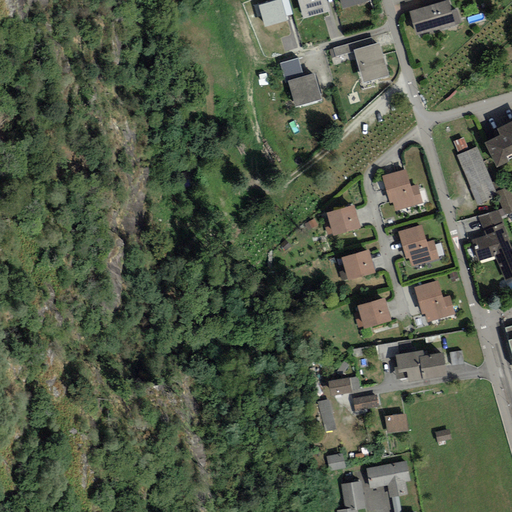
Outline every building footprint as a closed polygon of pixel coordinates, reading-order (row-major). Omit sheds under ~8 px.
[(255,0),(266,28),(291,19),(284,0),(255,0)] [(326,0),(298,0),(303,17),(329,9),(326,0)] [(443,0),(409,10),(416,35),(462,22),(458,7),(451,9),(448,0),(443,0)] [(371,37),(329,49),(334,67),(355,61),(361,82),(388,74),(379,42),(373,44),(371,37)] [(289,81),(296,105),(321,99),(314,73),(303,76),(298,58),(281,63),(286,82),(289,81)] [(481,145),(491,165),(511,155),(511,122),(495,130),(499,137),(481,145)] [(472,150),(457,157),(477,203),(493,197),(472,150)] [(403,173),(381,179),(388,203),(393,202),(395,209),(419,203),(415,187),(408,189),(403,173)] [(511,202),(506,190),(497,194),(506,215),(511,212),(511,202)] [(349,208),(325,215),(330,235),(355,228),(349,208)] [(511,255),(496,214),(481,220),(487,237),(473,242),(479,257),(493,251),(504,279),(511,275),(511,255)] [(419,229),(398,235),(404,259),(410,258),(412,265),(435,259),(431,244),(424,246),(419,229)] [(365,251),(340,258),(346,278),(370,271),(365,251)] [(436,283),(414,289),(420,314),(426,312),(428,319),(451,313),(447,298),(440,300),(436,283)] [(379,300),(355,307),(360,328),(385,321),(379,300)] [(394,358),(397,380),(440,372),(437,355),(418,359),(418,354),(394,358)] [(349,377),(328,380),(331,394),(352,391),(349,377)] [(377,394),(353,398),(355,411),(380,406),(377,394)] [(337,430),(329,399),(315,403),(323,434),(337,430)] [(388,417),(390,431),(409,429),(407,414),(388,417)] [(435,434),(436,442),(449,440),(447,432),(435,434)] [(343,453),(326,457),(329,472),(347,467),(343,453)] [(404,463),(368,469),(370,486),(388,483),(390,496),(404,494),(402,481),(407,480),(404,463)] [(361,480),(341,483),(345,508),(337,509),(337,511),(358,511),(358,509),(366,507),(361,480)]
